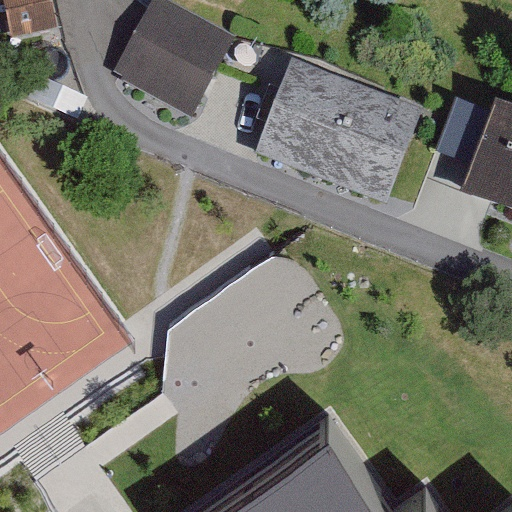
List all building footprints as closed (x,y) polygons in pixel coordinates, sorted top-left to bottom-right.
[(50,0),(1,0),(11,45),(58,35),(50,0)] [(156,0),(112,79),(191,123),(235,45),(156,0)] [(292,72),(257,161),(389,213),(424,124),(292,72)] [(511,124),(493,117),(460,206),(511,224),(511,124)] [(391,511),(330,420),(203,511),(145,511),(144,510),(141,511),(391,511)]
